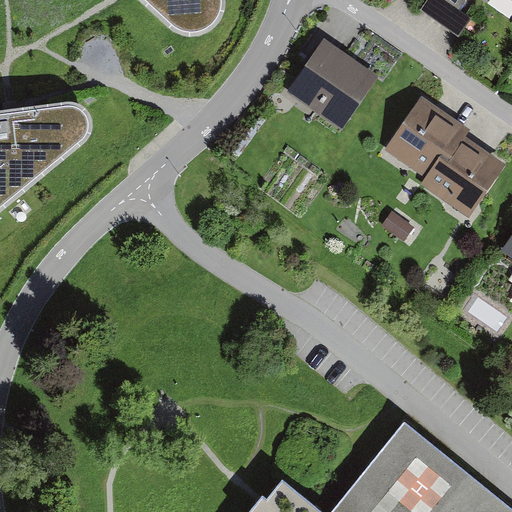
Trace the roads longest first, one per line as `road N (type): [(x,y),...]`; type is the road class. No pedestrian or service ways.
road 1 (residential): [(289,0),(240,89),(41,279),(0,387)]
road 2 (residential): [(333,0),(511,116)]
